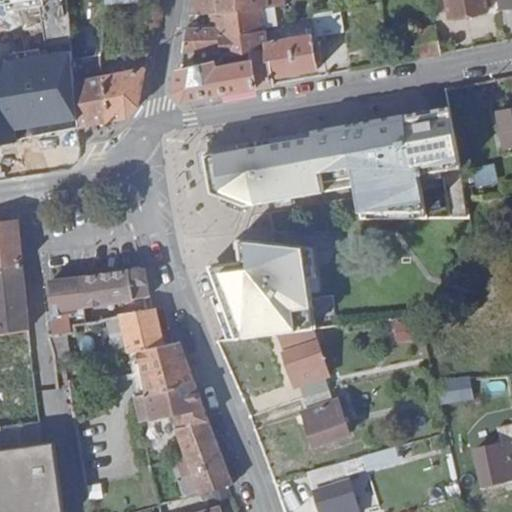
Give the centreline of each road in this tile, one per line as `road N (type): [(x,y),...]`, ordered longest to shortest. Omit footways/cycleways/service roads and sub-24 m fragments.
road 1 (unclassified): [(253,511),(147,189),(150,138)]
road 2 (residential): [(511,50),(441,71),(195,114),(150,138)]
road 3 (residential): [(150,138),(121,155),(0,186)]
road 4 (unclassified): [(150,138),(170,0)]
